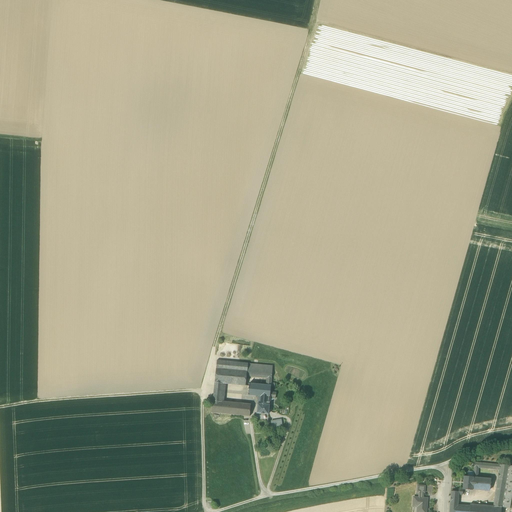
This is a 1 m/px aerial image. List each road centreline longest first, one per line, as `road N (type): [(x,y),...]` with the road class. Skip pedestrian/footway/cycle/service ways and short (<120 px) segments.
road 1 (track): [(203,392),(316,0)]
road 2 (track): [(203,392),(0,410)]
road 3 (track): [(205,511),(203,392)]
